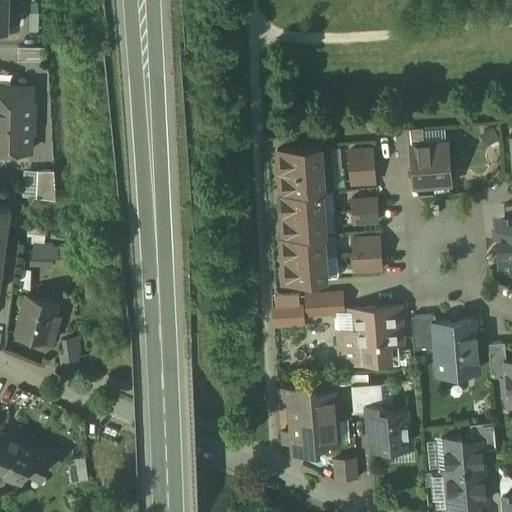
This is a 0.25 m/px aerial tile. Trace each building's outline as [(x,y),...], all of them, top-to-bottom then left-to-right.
[(17,5),(0,4),(0,27),(17,27),(17,5)] [(45,48),(17,48),(17,61),(46,62),(45,48)] [(31,88),(1,87),(1,93),(0,93),(0,154),(5,155),(9,152),(30,153),(31,88)] [(447,141),(424,143),(422,127),(410,128),(413,162),(415,187),(433,185),(432,177),(450,176),(447,141)] [(410,128),(396,130),(399,163),(413,162),(410,128)] [(328,146),(277,151),(280,194),(278,194),(282,238),(280,238),(283,283),(327,279),(325,256),(323,236),(326,236),(322,192),(332,191),(328,146)] [(371,150),(349,151),(352,183),(374,182),(371,150)] [(53,172),(37,172),(36,199),(55,202),(53,172)] [(375,199),(353,200),(355,223),(377,221),(375,199)] [(0,287),(11,208),(0,207),(0,287)] [(511,221),(506,222),(497,223),(501,269),(511,267),(511,221)] [(378,237),(353,239),(356,271),(381,269),(378,237)] [(53,253),(31,253),(30,267),(52,267),(53,253)] [(335,255),(325,256),(327,279),(337,278),(338,275),(337,260),(335,256),(335,255)] [(41,299),(27,295),(16,334),(51,344),(59,317),(54,315),(57,304),(55,303),(56,298),(43,294),(41,299)] [(341,294),(307,296),(308,314),(343,312),(341,294)] [(399,305),(349,309),(351,331),(351,333),(358,332),(360,361),(393,358),(392,343),(402,342),(399,305)] [(433,314),(411,315),(414,347),(436,345),(434,321),(433,314)] [(473,318),(434,321),(436,345),(438,374),(451,373),(454,377),(463,376),(466,371),(478,370),(473,318)] [(351,331),(338,332),(341,362),(360,361),(358,332),(351,333),(351,331)] [(83,337),(66,337),(65,370),(82,371),(83,337)] [(505,341),(488,343),(491,377),(506,376),(505,361),(506,361),(505,341)] [(407,408),(383,410),(381,383),(367,384),(369,412),(372,450),(403,448),(402,436),(409,435),(407,408)] [(367,384),(351,385),(353,413),(369,412),(367,384)] [(312,389),(277,392),(278,402),(290,401),(291,423),(335,419),(333,392),(312,394),(312,389)] [(335,419),(291,423),(292,434),(280,435),(281,445),(293,444),(294,455),(317,453),(317,448),(337,446),(335,419)] [(494,421),(480,422),(482,449),(496,448),(494,421)] [(472,441),(463,441),(463,435),(443,437),(450,510),(469,508),(469,503),(487,501),(482,449),(480,422),(470,423),(472,441)] [(36,449),(0,432),(0,472),(7,475),(6,476),(21,482),(27,470),(41,477),(50,457),(35,450),(36,449)] [(357,460),(333,462),(334,481),(358,479),(357,460)] [(511,511),(511,495),(501,496),(501,511),(511,511)]
